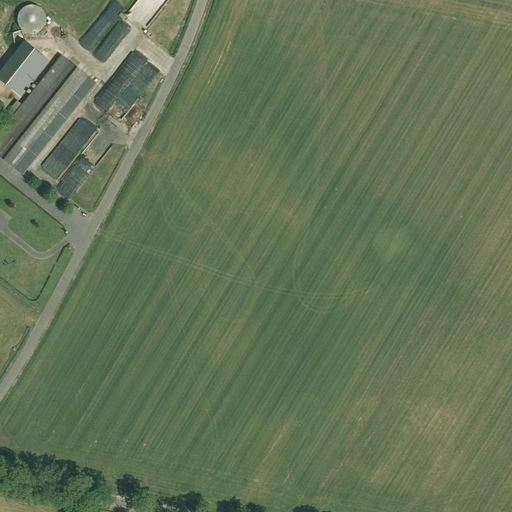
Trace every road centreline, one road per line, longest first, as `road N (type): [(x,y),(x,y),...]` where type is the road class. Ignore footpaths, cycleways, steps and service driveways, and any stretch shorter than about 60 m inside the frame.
road 1 (unclassified): [(0,398),(173,77),(203,0)]
road 2 (unclassified): [(181,511),(0,474)]
